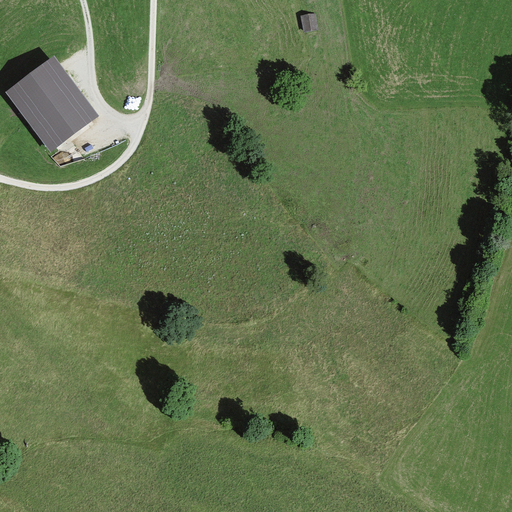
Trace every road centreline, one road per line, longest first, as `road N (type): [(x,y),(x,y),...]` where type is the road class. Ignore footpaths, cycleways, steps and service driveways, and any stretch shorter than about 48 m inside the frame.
road 1 (track): [(0,179),(77,186),(124,159),(148,107),(152,0)]
road 2 (track): [(143,125),(102,105),(82,0)]
